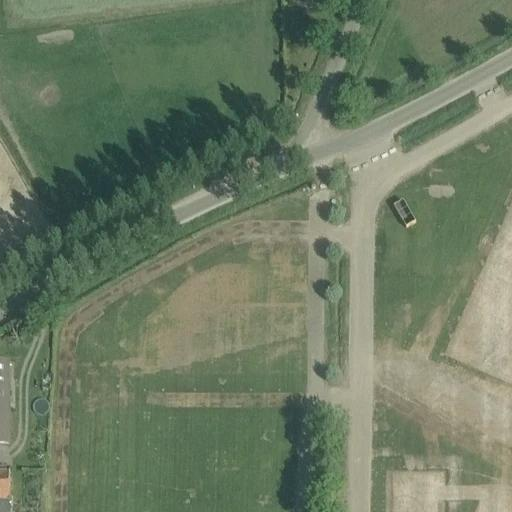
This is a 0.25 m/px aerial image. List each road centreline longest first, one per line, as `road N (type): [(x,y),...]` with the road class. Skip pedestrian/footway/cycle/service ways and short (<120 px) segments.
road 1 (unclassified): [(311,156),(109,249),(0,314)]
road 2 (unclassified): [(511,55),(311,156)]
road 3 (unclassified): [(311,156),(310,124),(363,0)]
